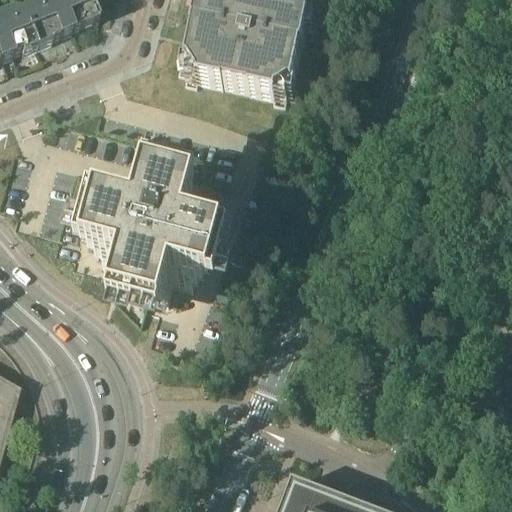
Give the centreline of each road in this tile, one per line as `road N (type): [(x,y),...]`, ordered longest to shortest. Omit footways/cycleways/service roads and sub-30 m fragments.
road 1 (tertiary): [(421,0),(368,160),(254,426)]
road 2 (primary): [(111,511),(132,442),(127,391),(99,341),(27,313)]
road 3 (primary): [(80,511),(97,447),(95,414),(62,347),(27,313)]
road 4 (primary): [(27,313),(61,427),(52,511)]
road 5 (residential): [(0,114),(102,74),(126,53),(140,0)]
road 6 (unknown): [(20,105),(42,137),(62,149),(174,182)]
road 7 (unclassified): [(254,426),(371,478)]
